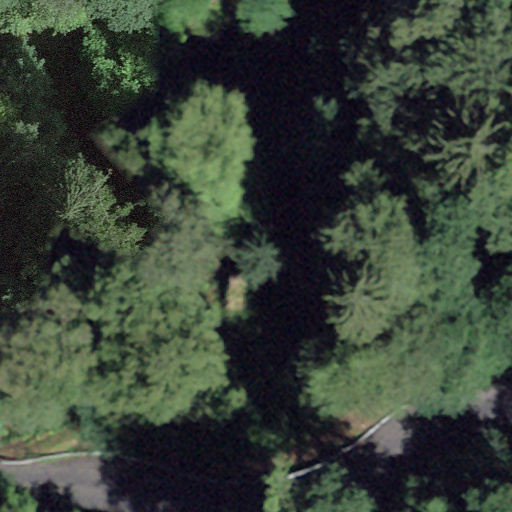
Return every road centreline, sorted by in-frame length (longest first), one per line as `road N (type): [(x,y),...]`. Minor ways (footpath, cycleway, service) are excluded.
road 1 (unclassified): [(511,410),(481,417),(320,511)]
road 2 (unclassified): [(200,511),(0,486)]
